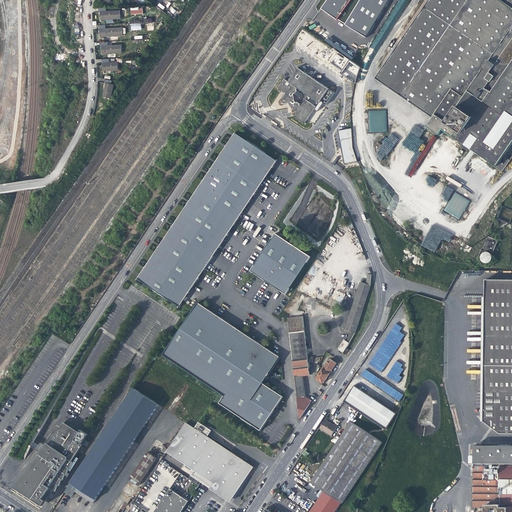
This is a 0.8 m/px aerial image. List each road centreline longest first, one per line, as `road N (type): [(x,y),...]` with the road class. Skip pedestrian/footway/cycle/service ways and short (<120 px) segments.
road 1 (residential): [(0,459),(238,108)]
road 2 (residential): [(251,511),(372,331),(381,301),(343,185)]
road 3 (residential): [(87,0),(91,70),(79,131),(51,179),(0,189)]
road 4 (residential): [(238,108),(311,0)]
road 5 (residential): [(238,108),(343,185)]
